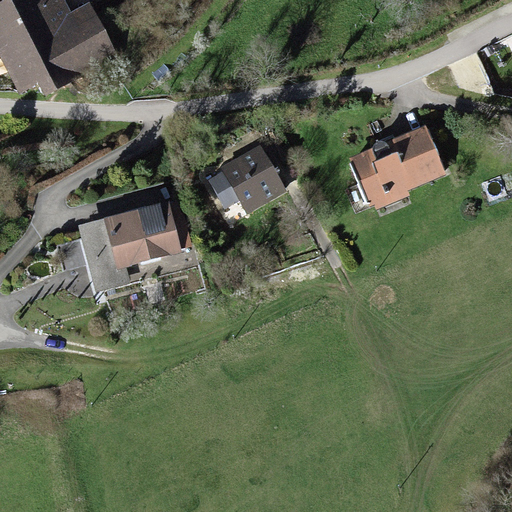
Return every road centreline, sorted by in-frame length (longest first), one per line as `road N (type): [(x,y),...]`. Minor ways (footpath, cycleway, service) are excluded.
road 1 (track): [(0,325),(36,343),(161,356),(334,288),(351,292),(405,415)]
road 2 (residential): [(0,109),(163,118),(394,78)]
road 3 (track): [(163,118),(55,193),(0,265)]
road 4 (track): [(220,0),(192,43),(103,114)]
road 5 (track): [(394,78),(425,100),(511,115)]
